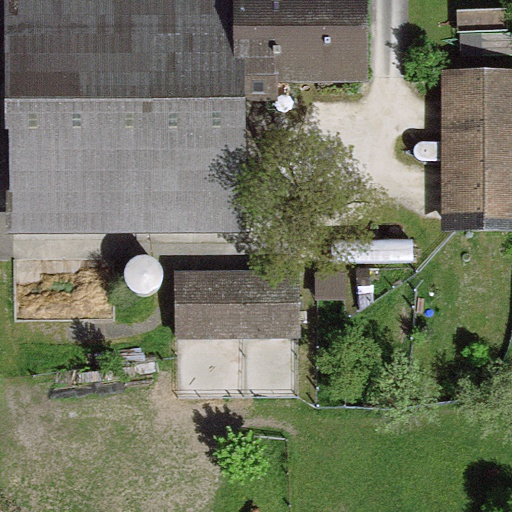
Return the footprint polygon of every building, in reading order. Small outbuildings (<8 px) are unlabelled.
[(356,79),(355,0),(149,0),(150,36),(5,38),(7,202),(10,202),(10,188),(187,186),(187,212),(234,212),(233,80),(241,80),(241,103),(281,102),(280,79),(356,79)] [(511,232),(511,78),(447,78),(447,233),(511,232)] [(130,263),(124,267),(120,273),(119,280),(121,288),(125,293),(131,297),(139,298),(146,297),(152,293),(156,286),(157,279),(155,272),(151,266),(145,262),(137,261),(130,263)] [(340,299),(340,277),(312,277),(312,299),(340,299)] [(293,338),(292,278),(171,279),(172,339),(293,338)]
